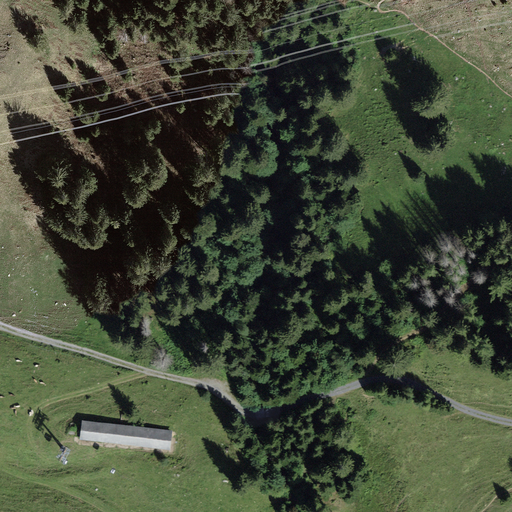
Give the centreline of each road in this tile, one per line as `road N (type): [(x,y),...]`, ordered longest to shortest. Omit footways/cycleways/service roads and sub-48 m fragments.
road 1 (track): [(511,422),(394,378),(248,413),(212,386),(0,325)]
road 2 (track): [(147,372),(46,402),(29,418)]
